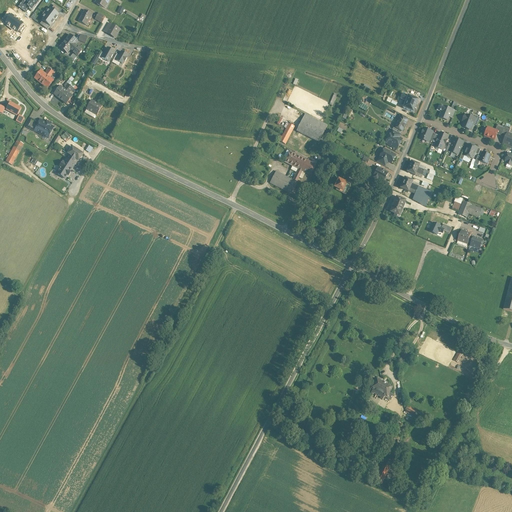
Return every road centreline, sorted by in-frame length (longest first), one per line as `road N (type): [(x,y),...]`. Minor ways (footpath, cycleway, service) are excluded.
road 1 (secondary): [(352,266),(87,134),(19,78)]
road 2 (track): [(235,206),(74,511)]
road 3 (track): [(419,122),(350,84),(295,67),(129,45)]
road 4 (unclassified): [(352,266),(223,511)]
road 5 (secondary): [(511,346),(352,266)]
road 6 (residential): [(352,266),(421,118)]
